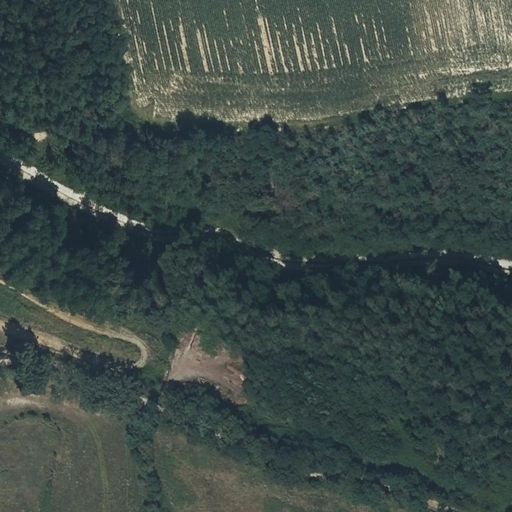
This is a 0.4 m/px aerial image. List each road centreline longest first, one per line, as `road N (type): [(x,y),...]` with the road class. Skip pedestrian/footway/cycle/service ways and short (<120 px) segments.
road 1 (track): [(0,155),(158,238),(215,232),(283,260),(457,256),(511,267)]
road 2 (track): [(454,511),(365,481),(290,472),(60,368),(0,365)]
